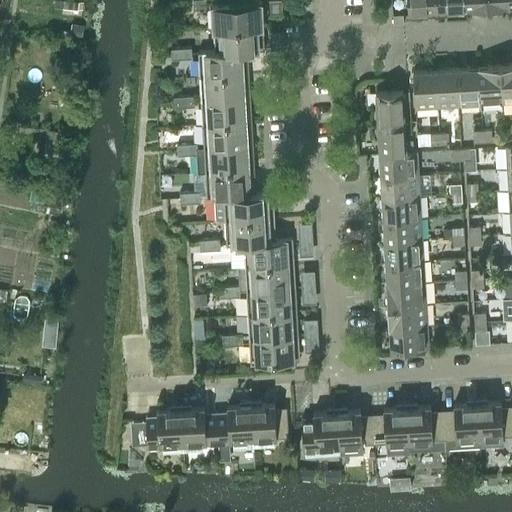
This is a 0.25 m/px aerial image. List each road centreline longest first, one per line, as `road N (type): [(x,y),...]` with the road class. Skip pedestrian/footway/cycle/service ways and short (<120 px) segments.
road 1 (residential): [(340,373),(336,213),(302,161),(298,90),(330,27),(331,0)]
road 2 (residential): [(132,385),(340,373)]
road 3 (residential): [(340,373),(511,364)]
